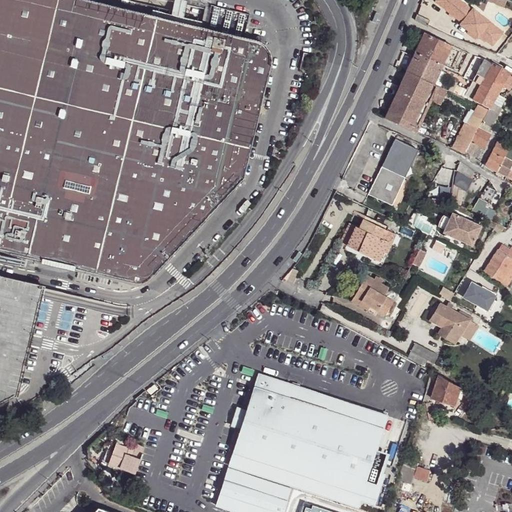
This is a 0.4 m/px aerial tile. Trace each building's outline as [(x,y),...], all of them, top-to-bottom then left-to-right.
[(241,179),(268,69),(268,60),(267,54),(262,47),(256,44),(251,42),(223,35),(200,30),(182,25),(75,0),(0,0),(0,252),(58,266),(130,284),(135,284),(140,284),(146,281),(241,179)] [(496,26),(473,6),(472,7),(463,0),(437,0),(462,20),(461,22),(469,28),(478,35),(478,36),(479,34),(486,39),(496,26)] [(492,44),(502,32),(496,26),(486,39),(492,44)] [(478,35),(469,28),(467,31),(476,37),(478,35)] [(411,57),(404,70),(433,83),(440,70),(440,68),(442,66),(442,64),(443,62),(451,45),(423,32),(414,52),(411,57)] [(451,45),(443,62),(451,65),(453,66),(460,53),(458,52),(459,48),(451,45)] [(299,71),(308,73),(313,55),(304,53),(299,71)] [(492,62),(484,59),(472,80),(473,81),(480,84),(492,62)] [(472,98),(489,107),(497,93),(501,85),(509,71),(507,70),(503,69),(492,62),(480,84),(472,98)] [(509,71),(501,85),(509,89),(511,82),(511,69),(509,67),(505,65),(503,69),(507,70),(509,71)] [(404,70),(396,89),(429,105),(431,100),(438,85),(433,83),(404,70)] [(446,73),(440,70),(433,83),(438,85),(441,87),(446,73)] [(480,84),(473,81),(472,80),(469,79),(462,93),(472,98),(480,84)] [(455,84),(451,91),(457,94),(460,87),(455,84)] [(438,85),(431,100),(438,103),(445,88),(441,87),(438,85)] [(396,89),(384,116),(416,131),(429,105),(396,89)] [(490,115),(495,119),(506,99),(504,97),(497,93),(489,107),(493,109),(490,115)] [(478,104),(467,124),(477,128),(478,126),(479,123),(480,122),(485,113),(488,108),(478,104)] [(375,112),(381,115),(384,110),(378,107),(375,112)] [(485,113),(480,122),(490,127),(495,119),(490,115),(485,113)] [(464,122),(451,147),(463,152),(464,150),(477,128),(467,124),(464,122)] [(478,126),(477,128),(464,150),(472,154),(477,157),(491,132),(478,126)] [(395,139),(368,193),(391,204),(404,178),(418,149),(395,139)] [(497,140),(484,163),(496,169),(504,157),(509,146),(497,140)] [(496,169),(506,175),(511,163),(511,161),(504,157),(496,169)] [(459,164),(458,168),(459,169),(456,178),(452,189),(452,194),(454,194),(454,202),(460,205),(462,187),(466,190),(473,178),(471,176),(475,169),(469,165),(466,163),(461,160),(459,164)] [(433,187),(436,191),(452,194),(452,189),(453,182),(455,177),(458,168),(459,164),(436,162),(433,187)] [(398,208),(411,180),(404,178),(391,204),(398,208)] [(491,218),(494,211),(487,207),(485,212),(482,210),(480,214),(486,216),(488,217),(491,218)] [(358,223),(362,213),(354,210),(351,220),(358,223)] [(446,228),(445,231),(454,236),(458,235),(460,235),(462,237),(463,240),(472,245),(481,226),(472,222),(467,223),(464,223),(463,220),(462,217),(454,213),(452,217),(446,228)] [(440,225),(446,228),(452,217),(445,214),(440,225)] [(485,223),(494,229),(498,223),(491,218),(488,217),(485,223)] [(361,218),(356,227),(351,223),(342,242),(348,246),(381,262),(386,252),(391,242),(381,238),(386,229),(361,218)] [(391,242),(393,244),(398,235),(386,229),(381,238),(391,242)] [(498,248),(507,254),(510,248),(502,242),(498,248)] [(498,248),(484,270),(501,281),(511,265),(511,246),(510,248),(507,254),(498,248)] [(429,252),(422,248),(414,263),(422,267),(429,252)] [(511,265),(501,281),(507,285),(511,277),(511,265)] [(370,305),(386,314),(394,300),(384,295),(388,287),(381,283),(374,279),(366,274),(358,287),(365,292),(361,299),(370,305)] [(40,293),(41,289),(0,278),(0,400),(5,402),(15,398),(29,340),(40,293)] [(488,288),(474,279),(463,296),(477,304),(488,288)] [(455,292),(442,285),(438,291),(451,298),(455,292)] [(367,309),(370,305),(361,299),(365,292),(358,287),(351,300),(367,309)] [(442,326),(438,332),(450,339),(462,315),(450,308),(451,306),(448,305),(447,306),(439,302),(429,319),(442,326)] [(469,339),(478,323),(462,315),(450,339),(454,342),(459,333),(469,339)] [(411,351),(424,357),(434,363),(438,354),(416,342),(411,351)] [(411,351),(408,357),(420,364),(424,357),(411,351)] [(441,375),(433,397),(447,402),(445,407),(453,410),(455,405),(456,405),(462,386),(441,375)] [(376,457),(388,419),(306,393),(300,391),(260,378),(248,416),(243,431),(231,469),(359,510),(361,503),(375,508),(385,476),(383,476),(387,461),(376,457)] [(243,431),(248,416),(238,413),(233,427),(243,431)] [(112,465),(137,473),(144,453),(143,453),(145,448),(139,446),(136,453),(118,448),(112,465)] [(408,456),(401,480),(413,485),(416,477),(429,481),(432,471),(419,466),(420,460),(408,456)] [(285,511),(292,492),(230,472),(218,509),(228,511),(285,511)]
